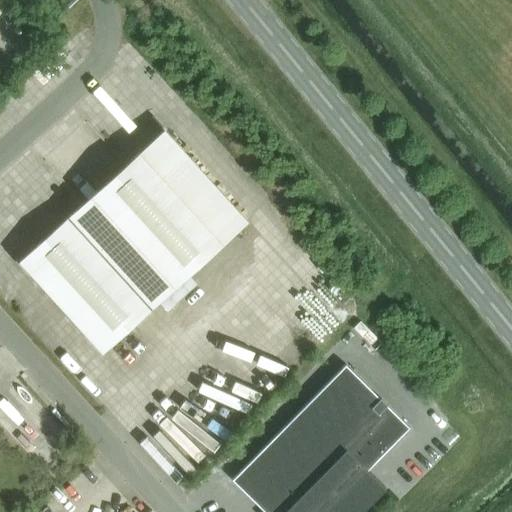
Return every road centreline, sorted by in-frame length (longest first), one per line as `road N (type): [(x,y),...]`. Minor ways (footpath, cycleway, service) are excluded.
road 1 (primary): [(511,330),(238,0)]
road 2 (residential): [(173,511),(0,323)]
road 3 (residential): [(102,0),(106,39),(93,67),(0,155)]
